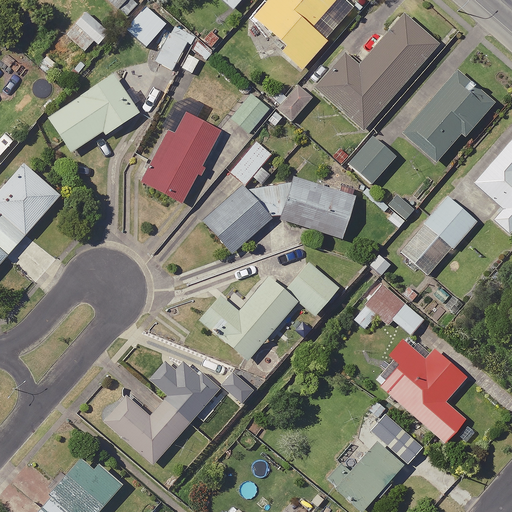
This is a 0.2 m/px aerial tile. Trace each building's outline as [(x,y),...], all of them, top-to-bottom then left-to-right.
[(219,0),(232,11),(241,0),(219,0)] [(336,0),(268,0),(252,19),(284,47),(280,53),(301,71),(327,43),(311,29),(336,0)] [(86,12),(75,25),(98,44),(109,31),(86,12)] [(439,45),(403,14),(358,65),(344,53),(313,88),(363,132),(439,45)] [(169,34),(154,62),(173,72),(188,44),(169,34)] [(66,74),(43,53),(34,62),(58,83),(66,74)] [(199,60),(188,55),(181,69),(192,75),(199,60)] [(495,103),(457,70),(401,134),(435,164),(461,135),(465,139),(495,103)] [(139,114),(113,75),(47,118),(71,154),(103,133),(105,137),(139,114)] [(311,99),(298,86),(279,107),(292,119),(311,99)] [(270,109),(251,93),(230,119),(248,134),(270,109)] [(220,132),(185,113),(175,133),(168,130),(140,183),(181,205),(220,132)] [(395,157),(372,137),(348,165),(371,185),(395,157)] [(511,144),(476,184),(504,210),(495,220),(511,235),(511,144)] [(59,195),(23,164),(0,189),(0,214),(25,235),(59,195)] [(356,197),(293,177),(291,184),(281,217),(280,220),(342,239),(356,197)] [(291,184),(247,191),(271,217),(281,217),(291,184)] [(247,191),(243,186),(202,221),(232,255),(272,219),(271,217),(247,191)] [(478,222),(447,196),(423,224),(454,250),(478,222)] [(25,235),(0,214),(0,248),(7,255),(25,235)] [(308,263),(285,291),(298,302),(315,317),(339,289),(308,263)] [(238,312),(220,296),(198,322),(247,362),(298,302),(285,291),(268,277),(238,312)] [(406,306),(382,285),(364,305),(388,326),(406,306)] [(511,312),(500,326),(511,335),(511,312)] [(424,358),(401,339),(387,356),(399,366),(380,387),(444,442),(464,419),(445,403),(467,377),(433,348),(424,358)] [(166,396),(164,400),(191,423),(219,389),(202,374),(200,376),(182,361),(175,370),(165,361),(148,381),(166,396)] [(232,372),(220,387),(241,405),(254,390),(232,372)] [(191,423),(164,400),(149,416),(125,396),(102,423),(153,467),(191,423)] [(385,415),(370,432),(407,465),(423,448),(385,415)] [(334,490),(359,511),(363,511),(404,466),(376,441),(334,490)] [(80,459),(49,496),(68,511),(99,511),(122,485),(98,465),(94,470),(80,459)]
